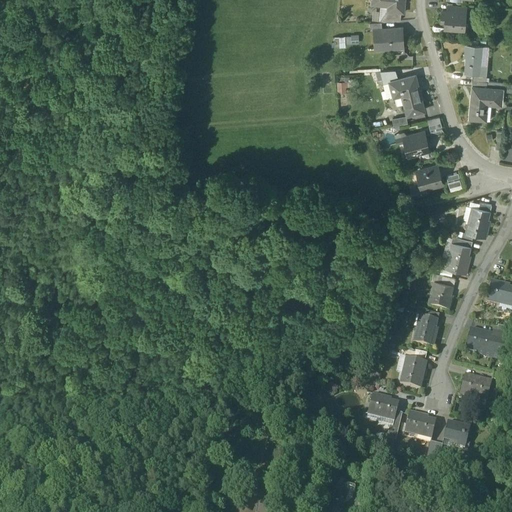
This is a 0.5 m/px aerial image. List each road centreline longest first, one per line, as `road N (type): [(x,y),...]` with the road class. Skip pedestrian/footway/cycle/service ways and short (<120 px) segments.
road 1 (residential): [(511,175),(469,153),(457,135),(422,0)]
road 2 (residential): [(511,220),(449,344),(434,403)]
